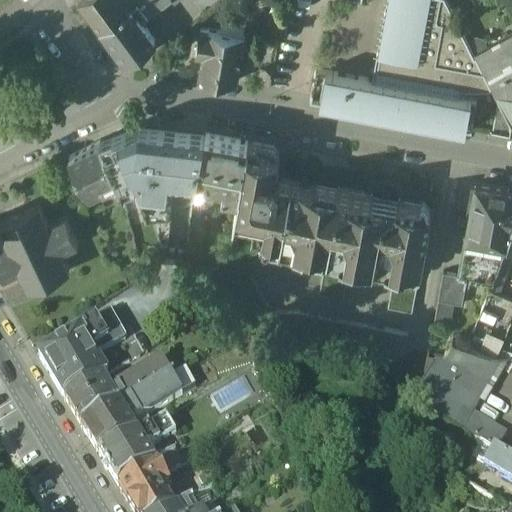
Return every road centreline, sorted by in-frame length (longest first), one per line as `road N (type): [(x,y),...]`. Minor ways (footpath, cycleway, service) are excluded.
road 1 (residential): [(105,98),(159,97),(511,163)]
road 2 (tertiary): [(3,359),(97,511)]
